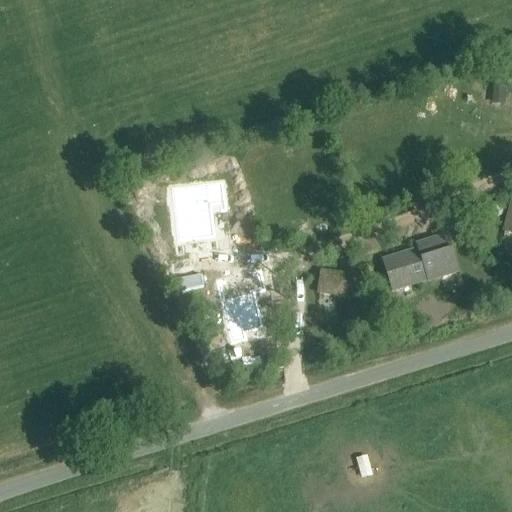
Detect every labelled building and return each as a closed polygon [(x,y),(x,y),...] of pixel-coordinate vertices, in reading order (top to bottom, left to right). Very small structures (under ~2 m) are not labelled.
[(490,105),(504,107),(505,89),(492,87),(490,105)] [(238,207),(239,183),(190,181),(188,231),(222,232),(224,201),(237,201),(236,207),(238,207)] [(391,291),(427,280),(427,282),(456,273),(446,237),(416,245),(418,250),(382,261),(391,291)] [(250,281),(252,287),(253,287),(246,264),(208,276),(227,335),(239,331),(237,323),(254,318),(243,284),(250,281)] [(352,300),(356,275),(319,271),(316,296),(352,300)] [(464,425),(466,446),(477,445),(475,424),(464,425)]
